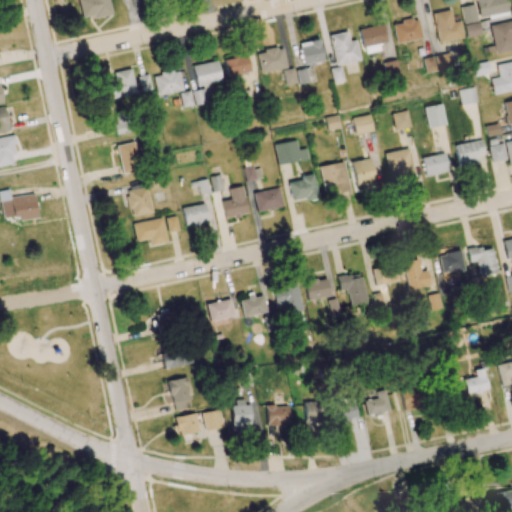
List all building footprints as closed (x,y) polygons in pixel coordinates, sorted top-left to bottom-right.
[(110,14),(107,0),(77,0),(81,20),(110,14)] [(462,24),(477,21),(477,17),(507,12),(505,0),(473,0),(474,4),(459,7),(462,24)] [(457,22),(451,23),(448,9),(431,14),(437,43),(461,38),(457,22)] [(392,23),(395,43),(420,39),(417,19),(392,23)] [(511,26),(511,27),(509,20),(487,25),(495,55),(511,50),(511,26)] [(463,25),(464,38),(480,35),(478,22),(463,25)] [(378,43),(385,42),(382,25),(358,28),(362,53),(379,51),(378,43)] [(327,36),(334,66),(359,60),(354,40),(348,42),(346,31),(327,36)] [(322,62),(319,39),(298,42),(301,65),(322,62)] [(286,67),(280,47),(255,53),(260,74),(286,67)] [(225,76),(248,72),(245,55),(222,59),(225,76)] [(435,56),(421,58),(423,73),(442,70),(440,55),(435,56)] [(220,81),(215,60),(191,66),(195,87),(220,81)] [(381,62),(385,81),(399,78),(395,60),(381,62)] [(511,61),(495,65),(497,77),(489,79),(492,95),(511,90),(511,61)] [(473,64),(474,75),(487,74),(485,63),(473,64)] [(343,82),(339,66),(328,69),(333,85),(343,82)] [(295,83),(292,68),(281,70),(284,85),(295,83)] [(307,82),(303,68),(294,70),(298,85),(307,82)] [(104,81),(106,99),(134,95),(131,69),(112,72),(113,80),(104,81)] [(152,73),(155,95),(181,92),(179,70),(152,73)] [(139,91),(149,90),(148,75),(137,76),(139,91)] [(180,108),(210,103),(207,87),(177,92),(180,108)] [(459,105),(476,102),(473,87),(457,90),(459,105)] [(506,124),(511,123),(511,100),(502,102),(506,124)] [(444,125),(441,103),(423,106),(427,128),(444,125)] [(0,132),(8,131),(3,106),(0,106),(0,132)] [(390,113),(394,130),(409,127),(406,110),(390,113)] [(126,133),(124,114),(113,115),(114,134),(126,133)] [(372,131),(368,114),(351,118),(355,135),(372,131)] [(326,130),(338,128),(336,116),(324,117),(326,130)] [(0,165),(11,164),(10,155),(15,154),(12,135),(0,137),(0,165)] [(297,150),(295,140),(272,144),(276,165),(307,159),(305,148),(297,150)] [(477,155),(483,154),(481,140),(453,144),(457,167),(478,164),(477,155)] [(508,159),(509,167),(511,166),(511,140),(487,144),(490,162),(508,159)] [(115,146),(121,174),(141,170),(134,141),(115,146)] [(433,150),(434,154),(420,158),(424,176),(448,171),(442,148),(433,150)] [(384,152),(386,171),(394,170),(396,180),(413,178),(409,149),(384,152)] [(375,187),(369,158),(349,162),(355,192),(375,187)] [(322,195),(347,192),(344,163),(319,165),(322,195)] [(252,170),(252,166),(242,167),(244,181),(261,179),(259,169),(252,170)] [(287,182),(290,202),(316,198),(313,174),(299,175),(300,180),(287,182)] [(221,190),(219,175),(209,177),(210,192),(221,190)] [(125,191),(130,217),(151,213),(146,186),(125,191)] [(245,215),(242,186),(228,188),(229,199),(220,200),(223,218),(245,215)] [(282,207),(278,187),(251,193),(256,213),(282,207)] [(0,190),(0,209),(2,219),(17,216),(17,221),(37,217),(32,193),(9,197),(8,189),(0,190)] [(207,221),(203,203),(180,207),(184,226),(207,221)] [(177,231),(175,216),(165,217),(167,233),(177,231)] [(131,224),(134,242),(147,239),(149,247),(166,243),(161,217),(131,224)] [(504,259),(511,257),(511,238),(501,240),(504,259)] [(468,263),(475,261),(478,276),(496,273),(490,245),(465,250),(468,263)] [(440,274),(462,270),(459,250),(437,255),(440,274)] [(426,270),(418,271),(417,260),(402,261),(405,289),(428,286),(426,270)] [(371,268),(373,285),(387,283),(385,267),(371,268)] [(364,302),(360,273),(335,276),(337,291),(346,290),(347,304),(364,302)] [(305,301),(328,297),(325,278),(302,282),(305,301)] [(282,303),(283,313),(299,311),(296,286),(271,289),(273,304),(282,303)] [(386,291),(371,294),(373,309),(388,307),(386,291)] [(429,311),(439,309),(436,292),(426,294),(429,311)] [(237,299),(241,318),(264,313),(260,294),(237,299)] [(326,300),(329,316),(338,315),(334,298),(326,300)] [(232,317),(228,299),(204,304),(207,322),(232,317)] [(177,329),(174,312),(154,314),(156,332),(177,329)] [(185,344),(158,351),(163,369),(190,363),(185,344)] [(475,377),(463,378),(464,393),(486,391),(483,364),(474,365),(475,377)] [(190,407),(185,377),(166,380),(172,411),(190,407)] [(247,400),(230,400),(231,435),(248,434),(247,400)] [(356,419),(353,400),(331,404),(334,423),(356,419)] [(287,406),(265,406),(265,425),(287,425),(287,406)] [(204,430),(222,426),(218,409),(200,413),(204,430)] [(198,432),(196,414),(174,416),(176,435),(198,432)] [(511,511),(511,492),(486,492),(486,511),(511,511)] [(480,494),(460,495),(460,511),(473,511),(474,511),(480,511),(480,494)]
